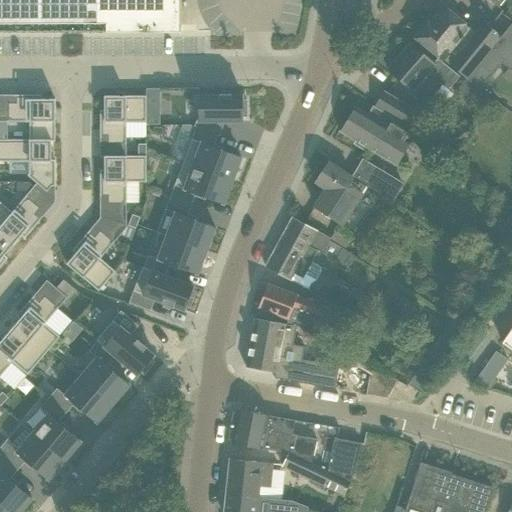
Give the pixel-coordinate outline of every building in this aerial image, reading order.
[(0,0),(0,31),(177,32),(176,0),(0,0)] [(443,6),(430,22),(492,73),(501,62),(511,71),(511,23),(501,37),(499,35),(483,22),(474,32),(443,6)] [(492,73),(430,22),(429,24),(427,22),(415,37),(465,78),(471,83),(494,99),(481,89),(492,73)] [(388,69),(411,89),(409,92),(424,105),(442,85),(447,90),(459,76),(438,59),(433,63),(410,43),(388,69)] [(486,110),(494,99),(471,83),(463,93),(486,110)] [(376,107),(409,127),(417,113),(384,93),(376,107)] [(6,101),(7,121),(29,121),(29,139),(51,140),(51,141),(55,141),(54,99),(40,99),(40,95),(13,95),(13,97),(14,97),(14,101),(6,101)] [(195,121),(193,126),(195,127),(196,126),(217,134),(217,135),(219,136),(224,121),(242,121),(242,116),(246,116),(246,100),(242,100),(242,95),(230,95),(219,95),(197,95),(197,121),(195,121)] [(103,110),(99,110),(99,137),(101,137),(101,136),(105,136),(105,144),(126,144),(126,122),(146,122),(146,96),(103,96),(103,110)] [(343,130),(341,129),(340,131),(355,140),(354,143),(365,150),(367,147),(396,165),(411,140),(409,139),(414,132),(372,107),(372,108),(368,115),(354,107),(344,124),(347,125),(343,130)] [(195,127),(182,162),(232,181),(241,157),(213,146),(217,135),(217,134),(196,126),(195,127)] [(0,161),(28,162),(28,173),(27,175),(36,183),(46,191),(50,186),(54,186),(55,160),(51,160),(51,141),(51,140),(29,139),(7,139),(0,139),(0,161)] [(146,144),(137,144),(137,156),(146,156),(146,144)] [(103,170),(99,170),(99,197),(101,197),(101,196),(105,196),(105,204),(126,204),(126,182),(146,182),(146,156),(137,156),(126,156),(103,156),(103,170)] [(353,175),(393,202),(404,184),(363,159),(353,175)] [(182,162),(169,197),(191,205),(195,194),(223,204),(232,181),(182,162)] [(323,192),(314,206),(341,224),(366,186),(328,162),(315,182),(328,190),(326,194),(323,192)] [(16,182),(16,190),(27,190),(29,191),(32,187),(33,186),(29,182),(16,182)] [(0,202),(0,235),(12,245),(20,235),(23,238),(41,218),(40,216),(40,217),(36,214),(41,208),(25,195),(11,212),(0,202)] [(169,197),(156,232),(166,235),(166,236),(206,251),(215,227),(187,217),(191,205),(169,197)] [(511,213),(501,229),(511,236),(511,213)] [(132,214),(127,225),(135,228),(139,217),(132,214)] [(276,245),(312,260),(318,250),(327,256),(334,260),(342,247),(330,239),(309,227),(292,217),(276,245)] [(74,253),(65,263),(98,291),(115,271),(100,258),(114,241),(98,228),(93,234),(90,231),(90,230),(89,229),(71,250),(74,253)] [(0,235),(0,265),(7,258),(4,255),(12,245),(0,235)] [(143,267),(163,275),(164,275),(168,263),(197,274),(206,251),(166,236),(157,259),(148,255),(143,267)] [(265,266),(282,275),(308,288),(311,283),(316,280),(321,272),(321,267),(311,261),(312,260),(276,245),(265,266)] [(371,248),(364,259),(377,268),(385,256),(371,248)] [(141,266),(128,303),(150,311),(154,299),(162,302),(162,303),(172,306),(184,310),(185,305),(189,307),(195,292),(191,291),(193,286),(164,275),(163,275),(143,267),(141,266)] [(63,279),(56,288),(69,299),(76,290),(63,279)] [(294,321),(292,324),(293,324),(299,325),(316,336),(321,322),(331,325),(337,308),(311,292),(308,300),(267,284),(259,307),(294,321)] [(342,298),(322,285),(317,294),(336,306),(342,298)] [(19,318),(11,328),(22,338),(43,355),(59,336),(44,323),(58,307),(43,293),(38,299),(35,296),(34,295),(16,315),(19,318)] [(120,310),(95,340),(96,341),(114,356),(137,375),(140,371),(143,374),(153,362),(150,359),(154,355),(144,347),(145,347),(136,340),(130,335),(138,325),(120,310)] [(430,316),(421,330),(435,339),(444,324),(430,316)] [(245,366),(270,371),(276,338),(281,339),(284,324),(254,318),(245,366)] [(463,329),(450,320),(445,328),(436,342),(408,384),(420,392),(422,388),(463,329)] [(511,326),(501,342),(511,349),(511,326)] [(0,375),(12,361),(27,374),(43,355),(22,338),(11,328),(3,338),(0,335),(0,375)] [(96,357),(79,376),(112,404),(129,385),(106,365),(114,356),(96,341),(88,350),(96,357)] [(495,350),(475,380),(487,388),(507,359),(495,350)] [(369,374),(366,394),(388,398),(388,397),(387,396),(395,384),(397,381),(372,368),(371,367),(369,374)] [(56,388),(47,398),(65,413),(73,403),(96,423),(112,404),(79,376),(63,395),(56,388)] [(47,414),(31,433),(64,461),(80,442),(57,422),(65,413),(47,398),(39,407),(47,414)] [(238,410),(232,442),(252,446),(290,453),(289,453),(311,465),(327,472),(312,464),(316,439),(292,434),(294,420),(238,410)] [(7,445),(0,453),(0,455),(17,470),(25,460),(48,480),(64,461),(31,433),(15,452),(7,445)] [(334,438),(327,472),(350,482),(361,443),(334,438)] [(289,453),(288,457),(284,466),(344,496),(350,482),(327,472),(311,465),(289,453)] [(0,504),(8,511),(20,511),(32,498),(9,479),(17,470),(0,455),(0,504)] [(249,461),(229,458),(225,494),(244,496),(244,494),(258,496),(281,499),(283,488),(271,487),(272,470),(273,463),(249,461)] [(415,492),(411,504),(433,511),(432,511),(483,511),(491,487),(490,487),(489,489),(478,486),(479,483),(447,473),(447,476),(428,470),(428,467),(427,467),(423,479),(421,483),(422,484),(419,493),(415,492)] [(293,500),(281,499),(258,496),(244,494),(244,496),(225,494),(223,511),(307,511),(308,507),(293,500)]
